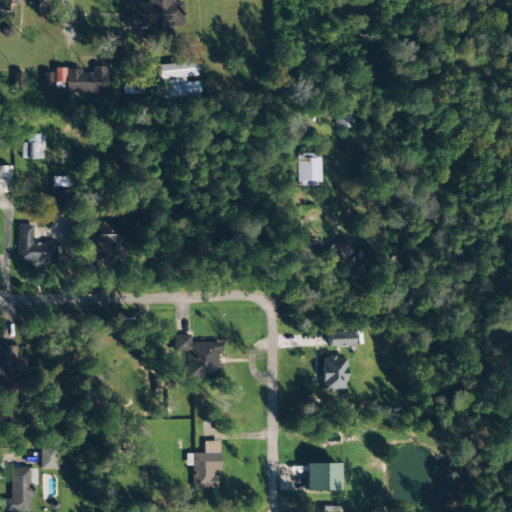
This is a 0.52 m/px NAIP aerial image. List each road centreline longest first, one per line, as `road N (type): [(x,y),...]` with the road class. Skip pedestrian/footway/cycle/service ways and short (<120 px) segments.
road 1 (residential): [(237,511),(232,342),(207,301),(178,302)]
road 2 (residential): [(178,302),(0,298)]
